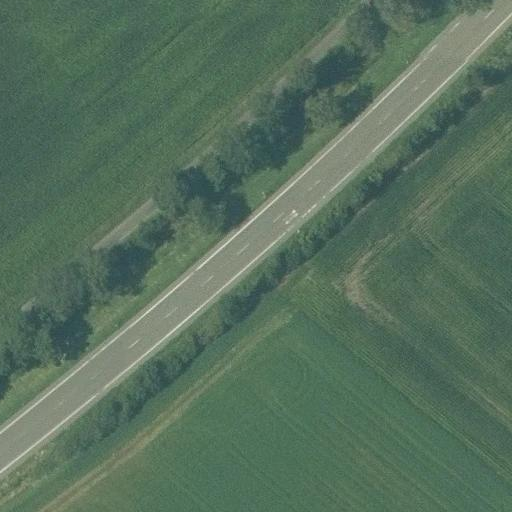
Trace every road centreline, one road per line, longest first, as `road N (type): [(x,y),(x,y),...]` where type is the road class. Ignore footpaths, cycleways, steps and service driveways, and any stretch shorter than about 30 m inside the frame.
road 1 (secondary): [(0,451),(284,210),(504,0)]
road 2 (unclassified): [(367,0),(179,180),(0,333)]
